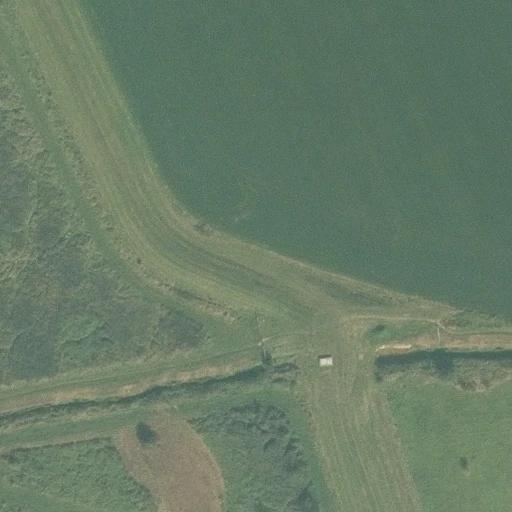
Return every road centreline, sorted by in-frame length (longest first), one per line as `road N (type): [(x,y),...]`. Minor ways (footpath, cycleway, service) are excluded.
road 1 (track): [(377,511),(339,399),(339,351),(275,300),(154,241),(34,0)]
road 2 (track): [(511,332),(345,315),(0,395)]
